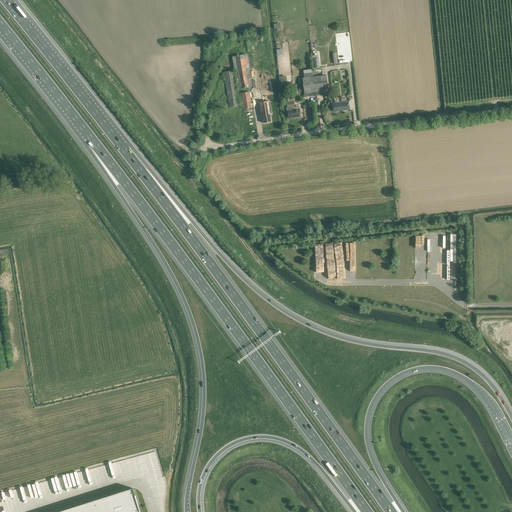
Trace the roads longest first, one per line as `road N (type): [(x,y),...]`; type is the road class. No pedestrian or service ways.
road 1 (motorway): [(511,416),(490,382),(454,357),(341,338),(280,311),(124,149)]
road 2 (motorway): [(88,135),(366,511)]
road 3 (motorway): [(390,511),(124,149)]
road 4 (motorway): [(88,135),(195,331),(203,410),(187,511)]
road 5 (unclassified): [(193,150),(511,109)]
road 6 (motorway): [(403,511),(365,431),(371,404),(398,375),(436,368),(469,381),(511,445)]
road 7 (motorway): [(199,511),(212,460),(232,443),(259,436),(304,452),(354,511)]
road 8 (motorway): [(124,149),(5,0)]
road 9 (motorway): [(0,24),(88,135)]
road 10 (unknown): [(155,511),(135,481),(41,511)]
